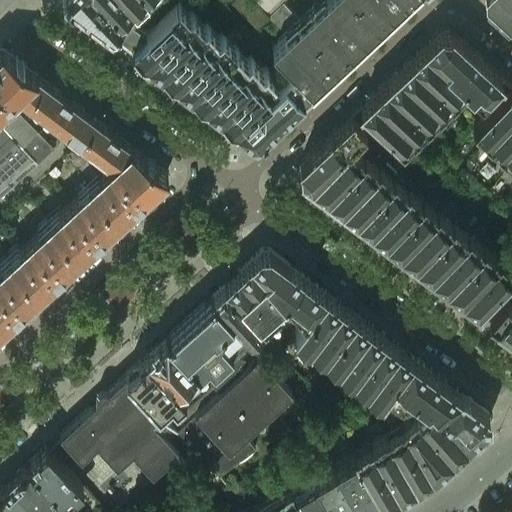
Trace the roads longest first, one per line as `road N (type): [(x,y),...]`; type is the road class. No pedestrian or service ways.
road 1 (residential): [(0,442),(256,206)]
road 2 (residential): [(256,206),(511,394)]
road 3 (residential): [(207,169),(0,359)]
road 4 (residential): [(234,189),(435,0)]
road 5 (residential): [(0,7),(207,169)]
